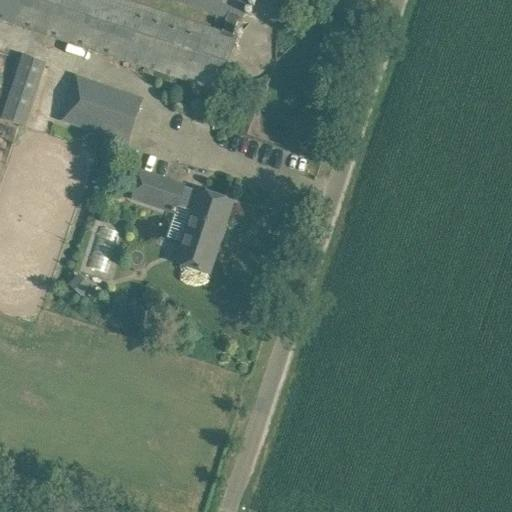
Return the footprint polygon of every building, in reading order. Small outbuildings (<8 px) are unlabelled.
[(0,0),(0,20),(156,72),(154,79),(164,82),(166,75),(219,92),(237,37),(233,36),(238,21),(242,22),(248,0),(168,0),(227,19),(223,32),(123,0),(0,0)] [(23,57),(8,103),(31,111),(46,64),(23,57)] [(76,76),(61,122),(128,144),(143,100),(76,76)] [(140,172),(131,200),(176,215),(179,207),(191,211),(197,193),(185,189),(185,186),(140,172)] [(181,242),(174,263),(190,269),(210,275),(233,203),(214,197),(197,191),(197,193),(191,211),(181,242)] [(107,274),(119,233),(101,227),(89,269),(107,274)]
